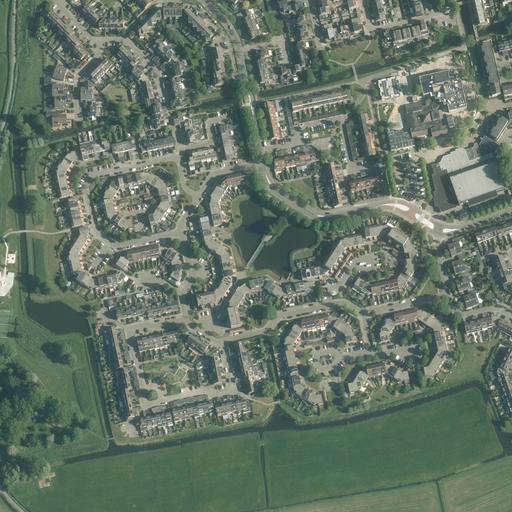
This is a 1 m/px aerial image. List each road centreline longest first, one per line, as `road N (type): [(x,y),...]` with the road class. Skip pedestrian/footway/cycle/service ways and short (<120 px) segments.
road 1 (residential): [(260,150),(298,142),(299,127),(341,119),(351,171),(384,164)]
road 2 (residential): [(109,242),(93,225),(90,175),(177,157)]
road 3 (unclassified): [(0,136),(13,87),(15,0)]
road 4 (residential): [(179,150),(157,71),(125,39)]
road 5 (residential): [(161,400),(233,389),(223,341)]
